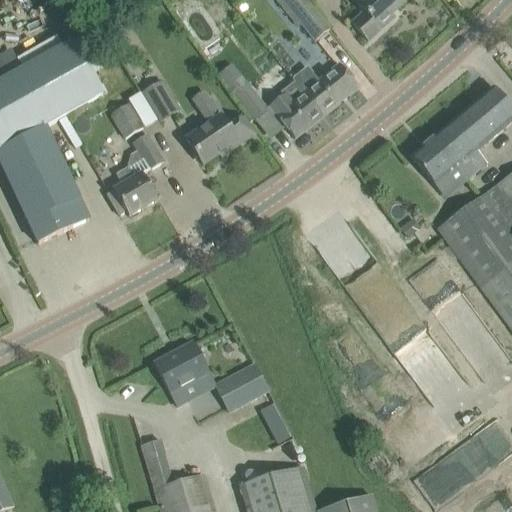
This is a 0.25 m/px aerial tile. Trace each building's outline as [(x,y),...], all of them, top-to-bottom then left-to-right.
[(274,0),(298,29),(300,26),(314,44),(330,31),(304,0),(274,0)] [(349,25),(367,44),(393,19),(389,16),(401,4),(397,0),(349,0),(361,13),(349,25)] [(0,167),(29,228),(37,246),(88,222),(45,129),(102,97),(70,44),(0,83),(0,167)] [(317,82),(307,68),(292,80),(303,93),(301,95),(321,119),(358,89),(339,66),(317,82)] [(141,95),(158,124),(178,112),(161,83),(141,95)] [(301,95),(293,84),(279,95),(282,98),(268,109),(294,141),(321,119),(301,95)] [(235,96),(256,122),(268,112),(247,87),(235,96)] [(410,159),(434,188),(455,171),(465,183),(486,165),(476,153),(511,123),(511,112),(493,90),(410,159)] [(191,150),(203,167),(252,133),(241,117),(225,127),(211,104),(199,112),(208,124),(184,141),(191,150)] [(110,119),(124,140),(142,129),(128,107),(110,119)] [(147,135),(133,145),(137,152),(129,157),(126,169),(115,176),(121,188),(106,197),(119,218),(125,214),(128,218),(157,201),(141,176),(164,162),(147,135)] [(511,176),(437,232),(511,333),(511,176)] [(418,232),(410,222),(400,230),(408,240),(418,232)] [(486,353),(497,345),(436,260),(408,280),(420,296),(429,289),(428,289),(443,278),(464,308),(462,309),(471,321),(465,325),(486,353)] [(414,362),(415,349),(433,351),(437,358),(445,353),(458,377),(470,370),(445,325),(455,326),(451,318),(440,324),(434,314),(423,320),(436,322),(433,348),(394,277),(392,292),(376,290),(368,276),(367,296),(353,295),(364,315),(363,328),(369,328),(403,388),(415,381),(424,396),(435,389),(419,359),(414,362)] [(154,366),(170,396),(208,376),(192,346),(154,366)] [(214,388),(229,414),(268,393),(253,367),(214,388)] [(284,427),(270,434),(277,447),(291,440),(284,427)] [(315,511),(303,468),(238,488),(245,511),(315,511)] [(173,485),(154,491),(160,511),(215,511),(204,475),(173,485)] [(0,511),(2,511),(12,509),(0,478),(0,511)] [(376,511),(372,497),(318,511),(376,511)]
